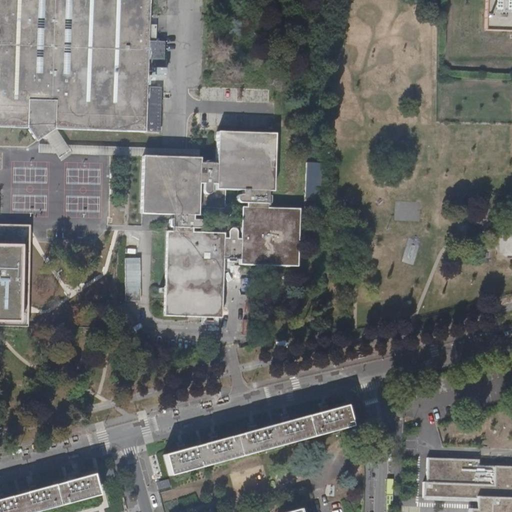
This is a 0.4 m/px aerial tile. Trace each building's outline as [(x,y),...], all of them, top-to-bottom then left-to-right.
[(56,126),(146,128),(146,83),(147,0),(0,0),(0,124),(45,125),(56,126)] [(511,0),(482,0),(481,32),(511,33),(511,0)] [(146,83),(146,128),(161,128),(161,83),(146,83)] [(55,147),(56,126),(45,125),(45,146),(55,147)] [(199,156),(139,156),(139,212),(147,212),(195,213),(195,219),(170,218),(170,225),(174,225),(174,232),(165,232),(162,316),(222,317),(224,257),(229,258),(229,263),(238,264),(238,257),(242,257),(242,264),(299,265),(300,208),(245,207),(244,240),(238,240),(238,228),(232,227),(232,206),(225,206),(225,233),(195,232),(195,226),(200,225),(200,218),(212,218),(212,207),(198,206),(197,181),(202,181),(202,191),(210,190),(211,181),(215,181),(215,186),(245,186),(245,192),(236,193),(236,199),(270,200),(270,193),(267,193),(267,187),(274,187),(275,132),(216,131),(216,160),(211,160),(211,158),(204,157),(203,160),(199,160),(199,156)] [(305,161),(304,195),(312,196),(313,161),(305,161)] [(0,246),(28,246),(28,236),(29,226),(0,225),(0,246)] [(0,326),(26,327),(27,309),(28,246),(0,246),(0,326)] [(139,259),(124,258),(124,301),(139,301),(139,259)] [(179,449),(180,452),(163,457),(168,477),(350,427),(345,406),(328,411),(327,408),(324,409),(321,410),(322,413),(289,422),(288,419),(285,420),(282,421),(283,424),(257,431),(256,428),(253,429),(250,429),(251,433),(218,441),(217,438),(215,439),(211,440),(212,443),(185,451),(185,447),(182,448),(179,449)] [(511,511),(511,467),(477,467),(477,461),(425,459),(425,483),(422,483),(421,500),(474,502),(474,510),(467,510),(467,511),(511,511)] [(0,511),(37,511),(97,496),(94,484),(91,476),(76,480),(73,481),(70,482),(36,491),(33,492),(30,493),(4,500),(1,501),(0,501),(0,511)]
